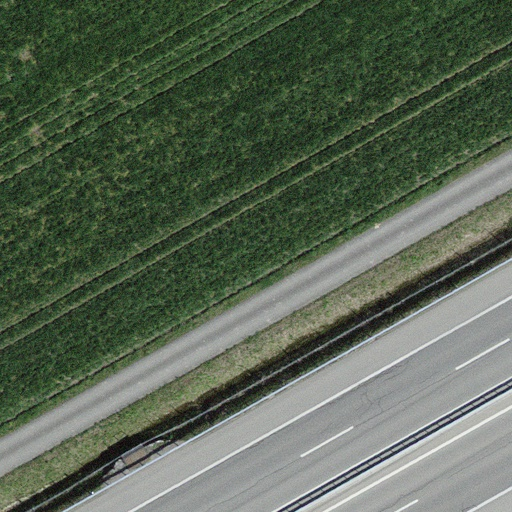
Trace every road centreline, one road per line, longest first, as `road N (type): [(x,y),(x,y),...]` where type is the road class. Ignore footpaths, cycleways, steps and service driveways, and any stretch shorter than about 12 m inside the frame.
road 1 (unclassified): [(511,174),(0,467)]
road 2 (motorway): [(511,336),(200,511)]
road 3 (motorway): [(400,511),(511,448)]
